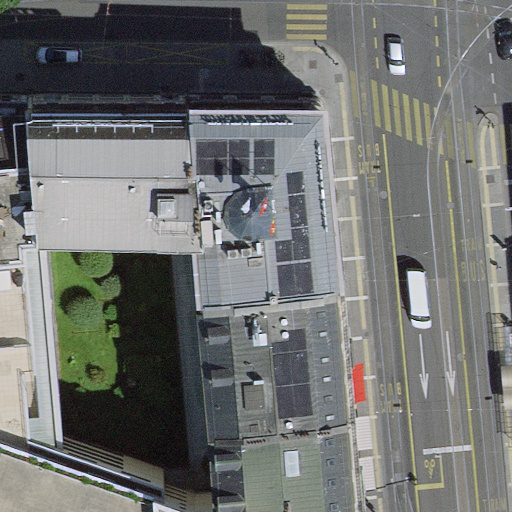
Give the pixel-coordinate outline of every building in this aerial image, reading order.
[(0,191),(40,189),(32,96),(0,96),(0,191)] [(40,189),(46,226),(200,229),(190,99),(32,96),(40,189)] [(200,229),(206,292),(340,278),(327,140),(324,106),(319,98),(190,99),(200,229)] [(0,191),(0,410),(67,434),(46,226),(40,189),(0,191)] [(340,278),(206,292),(218,419),(351,407),(340,278)] [(351,407),(218,419),(225,491),(227,511),(360,511),(359,493),(351,407)] [(227,511),(225,491),(199,492),(166,482),(165,469),(67,434),(0,410),(0,511),(227,511)]
